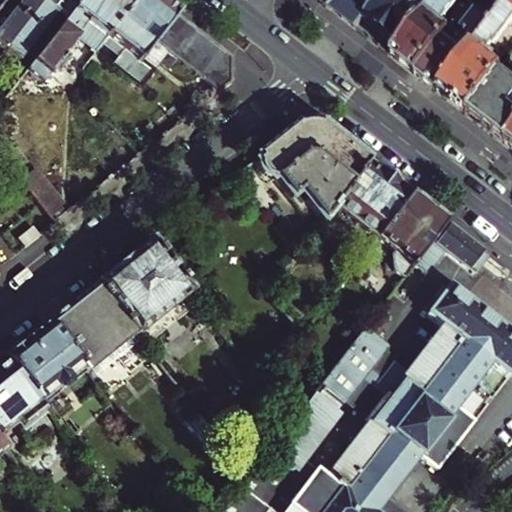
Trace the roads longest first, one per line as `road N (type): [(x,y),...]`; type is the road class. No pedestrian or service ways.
road 1 (residential): [(0,318),(309,66)]
road 2 (secondary): [(309,66),(511,223)]
